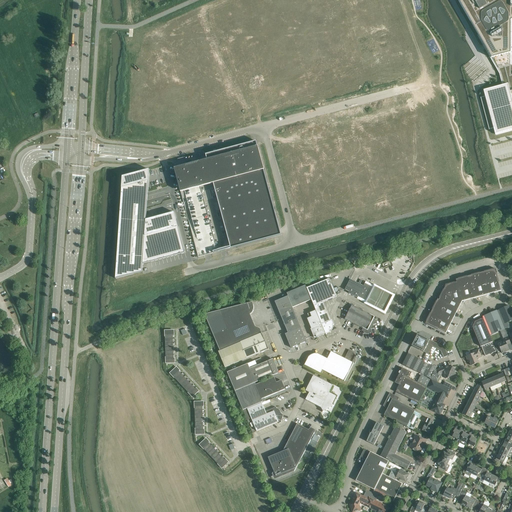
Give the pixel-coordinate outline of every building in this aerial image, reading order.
[(511,0),(459,0),(459,1),(479,34),(478,35),(493,60),(500,73),(503,85),(502,85),(483,90),(485,97),(481,98),(489,130),(493,128),(495,134),(511,129),(511,65),(510,21),(511,21),(511,19),(511,0)] [(207,160),(187,165),(174,168),(181,192),(200,187),(213,183),(230,247),(219,250),(217,250),(213,251),(213,253),(231,248),(281,235),(256,141),(206,155),(207,160)] [(123,177),(116,279),(142,272),(143,264),(185,253),(178,227),(176,218),(174,212),(146,220),(146,212),(147,202),(148,196),(149,176),(149,170),(123,177)] [(200,187),(181,192),(198,257),(213,253),(213,251),(217,250),(200,187)] [(439,299),(438,299),(425,323),(446,334),(462,301),(501,291),(495,269),(456,279),(456,282),(446,285),(439,299)] [(307,287),(306,288),(311,300),(316,310),(325,334),(326,334),(331,332),(330,331),(331,331),(332,330),(333,329),(333,328),(333,327),(333,326),(333,325),(334,325),(332,320),(331,320),(324,302),(337,297),(329,278),(307,288),(307,287)] [(350,279),(345,290),(349,292),(348,293),(364,301),(366,301),(373,287),(372,286),(366,283),(365,283),(363,286),(350,279)] [(373,284),(364,303),(385,314),(395,294),(373,284)] [(306,288),(305,285),(296,289),(302,304),(311,300),(306,288)] [(287,293),(288,296),(292,308),(293,310),(294,310),(299,307),(298,305),(302,304),(296,289),(287,293)] [(288,333),(285,334),(291,348),(307,341),(293,310),(292,308),(288,296),(275,302),(288,333)] [(205,314),(220,351),(262,333),(260,328),(255,326),(250,314),(251,313),(252,313),(253,312),(253,311),(254,309),(254,308),(254,307),(254,306),(253,305),(252,302),(205,314)] [(361,331),(365,333),(368,334),(372,333),(371,329),(374,328),(373,325),(377,324),(375,320),(376,320),(375,320),(373,319),(374,317),(352,305),(345,319),(363,328),(361,331)] [(497,311),(503,324),(511,320),(511,314),(508,306),(499,309),(500,310),(497,311)] [(316,310),(307,313),(309,318),(307,318),(311,329),(314,338),(325,334),(316,310)] [(503,324),(497,311),(497,310),(484,316),(492,334),(505,329),(503,324)] [(493,342),(483,318),(475,322),(473,327),(481,347),(482,346),(483,347),(482,348),(485,356),(496,352),(492,342),(493,342)] [(269,350),(262,333),(220,351),(227,367),(261,352),(261,353),(264,351),(269,350)] [(423,352),(430,340),(418,334),(412,346),(423,352)] [(511,344),(508,337),(503,339),(504,342),(498,344),(502,353),(509,350),(507,345),(511,344)] [(344,359),(331,352),(327,359),(318,354),(316,354),(314,354),(313,354),(311,355),(310,356),(309,357),(304,365),(305,365),(320,373),(322,370),(345,381),(354,364),(355,364),(355,363),(356,362),(356,360),(356,359),(356,357),(355,356),(355,354),(354,353),(353,352),(352,351),(349,350),(344,359)] [(471,353),(471,354),(466,357),(468,362),(469,361),(471,366),(478,362),(477,359),(481,357),(478,350),(471,353)] [(408,353),(402,364),(431,379),(435,370),(436,368),(408,353)] [(248,364),(227,372),(235,391),(278,373),(273,359),(250,369),(248,364)] [(456,374),(453,369),(452,366),(450,367),(449,365),(437,370),(435,370),(431,379),(435,381),(438,375),(443,373),(446,379),(456,374)] [(173,377),(179,371),(180,370),(179,370),(177,367),(170,374),(173,377)] [(396,392),(418,403),(427,387),(409,378),(411,373),(402,368),(395,383),(399,385),(396,392)] [(176,380),(181,374),(179,371),(173,377),(176,380)] [(503,373),(498,376),(501,383),(506,381),(503,373)] [(176,380),(178,382),(184,377),(181,374),(176,380)] [(332,385),(313,375),(306,391),(309,393),(306,400),(321,408),(323,411),(322,412),(323,412),(334,405),(333,405),(332,404),(336,396),(329,392),(332,385)] [(498,376),(492,378),(495,385),(501,383),(498,376)] [(187,380),(184,377),(178,382),(181,385),(187,380)] [(255,383),(235,391),(243,410),(263,402),(262,399),(285,389),(281,381),(276,382),(274,377),(256,385),(255,383)] [(490,387),(495,385),(492,378),(487,380),(490,387)] [(435,381),(431,379),(430,379),(431,379),(427,387),(439,393),(435,400),(430,410),(440,415),(444,408),(442,407),(443,404),(442,404),(446,397),(447,397),(451,389),(435,381)] [(190,383),(187,380),(181,385),(184,388),(190,383)] [(482,383),(478,384),(483,388),(484,388),(485,390),(490,387),(487,380),(481,382),(482,383)] [(184,388),(187,391),(192,386),(190,383),(184,388)] [(481,391),(483,388),(478,384),(476,388),(475,388),(473,393),(480,397),(482,392),(481,391)] [(195,389),(192,386),(187,391),(189,394),(195,389)] [(199,391),(196,388),(195,389),(189,394),(192,397),(199,391)] [(407,427),(414,411),(415,410),(397,401),(399,398),(390,393),(383,406),(387,408),(384,415),(407,427)] [(473,393),(470,398),(477,402),(480,397),(473,393)] [(470,398),(467,403),(475,407),(477,402),(470,398)] [(247,409),(257,431),(278,422),(279,424),(281,423),(283,415),(276,407),(265,411),(262,403),(247,409)] [(467,403),(465,408),(472,412),(475,407),(467,403)] [(469,417),(472,412),(465,408),(462,414),(469,417)] [(414,411),(407,427),(413,430),(421,415),(414,411)] [(489,426),(493,419),(488,416),(484,423),(489,426)] [(425,423),(422,430),(431,434),(434,427),(431,426),(432,425),(434,421),(429,419),(426,423),(425,423)] [(498,421),(493,419),(489,426),(495,428),(498,421)] [(374,445),(384,426),(376,422),(372,431),(369,430),(369,431),(369,433),(370,433),(367,441),(374,445)] [(297,424),(286,445),(288,449),(289,449),(296,468),(299,463),(301,462),(300,460),(314,433),(297,424)] [(458,439),(460,435),(459,435),(460,431),(455,428),(456,427),(453,425),(450,431),(454,433),(452,436),(458,439)] [(380,456),(389,460),(407,469),(410,464),(406,462),(407,460),(395,454),(406,432),(395,426),(380,456)] [(461,429),(460,431),(459,435),(460,435),(458,439),(456,443),(459,444),(459,443),(465,446),(466,443),(468,439),(467,439),(469,435),(468,435),(466,434),(466,432),(464,431),(461,429)] [(468,439),(466,443),(474,447),(476,443),(475,443),(477,439),(471,436),(472,435),(469,433),(468,435),(469,435),(467,439),(468,439)] [(410,447),(411,448),(420,452),(424,445),(427,441),(415,435),(410,447)] [(503,440),(502,443),(507,446),(511,448),(511,436),(511,437),(511,438),(507,436),(505,441),(503,440)] [(200,445),(203,448),(208,443),(209,442),(209,441),(209,442),(206,439),(200,445)] [(208,443),(203,448),(205,451),(211,445),(208,443)] [(511,448),(507,446),(502,443),(500,446),(502,447),(499,452),(503,454),(502,455),(506,457),(509,451),(510,452),(511,448)] [(205,451),(208,454),(214,448),(211,445),(205,451)] [(211,457),(217,451),(214,448),(208,454),(211,457)] [(288,449),(272,456),(268,457),(276,476),(291,470),(294,472),(296,468),(289,449),(288,449)] [(361,470),(356,481),(374,490),(389,461),(370,452),(364,449),(359,459),(358,459),(357,461),(358,463),(360,463),(358,466),(359,468),(361,470)] [(444,452),(441,458),(452,463),(453,463),(454,463),(455,463),(457,458),(454,456),(455,454),(447,450),(446,453),(444,452)] [(217,451),(211,457),(214,460),(219,454),(217,451)] [(504,462),(506,457),(502,455),(503,454),(499,452),(497,457),(495,456),(494,459),(495,460),(494,461),(504,466),(506,463),(504,462)] [(222,457),(219,454),(214,460),(216,463),(222,457)] [(219,466),(225,460),(222,457),(216,463),(219,466)] [(452,463),(441,458),(438,464),(440,465),(439,468),(447,471),(449,466),(450,466),(452,463)] [(226,459),(225,460),(219,466),(222,469),(228,462),(226,460),(226,459)] [(470,473),(471,474),(473,470),(474,471),(476,467),(471,464),(472,463),(469,461),(466,466),(463,473),(467,475),(468,474),(470,473)] [(471,474),(480,478),(485,469),(482,468),(481,470),(476,467),(474,471),(473,470),(471,474)] [(392,471),(389,477),(394,480),(395,477),(406,482),(407,481),(406,480),(409,474),(398,469),(396,473),(392,471)] [(488,471),(485,469),(480,478),(479,481),(483,483),(484,480),(490,483),(491,479),(490,479),(492,475),(487,472),(488,471)] [(393,502),(402,484),(394,480),(389,477),(383,474),(374,492),(379,494),(382,496),(386,498),(393,502)] [(432,475),(429,474),(425,481),(428,483),(426,486),(432,489),(432,490),(437,492),(442,483),(431,478),(432,475)] [(497,482),(498,483),(501,477),(498,476),(497,478),(492,475),(490,479),(491,479),(490,483),(495,486),(497,482)] [(444,487),(443,490),(443,491),(445,492),(443,495),(450,499),(450,498),(451,496),(454,497),(455,496),(458,497),(463,488),(464,489),(466,484),(459,481),(458,483),(458,485),(456,489),(455,488),(452,487),(450,489),(447,487),(447,488),(446,488),(445,487),(444,487)] [(364,496),(360,503),(365,505),(372,509),(373,507),(377,509),(376,511),(377,511),(387,511),(390,508),(375,500),(378,496),(379,494),(374,492),(373,493),(371,492),(366,490),(363,496),(364,496)] [(355,492),(349,504),(351,511),(355,511),(361,510),(359,505),(360,503),(364,496),(363,496),(355,492)] [(466,507),(470,498),(472,495),(467,493),(466,494),(463,493),(460,500),(462,501),(461,504),(466,507)] [(470,498),(466,507),(471,509),(472,506),(475,507),(478,501),(476,499),(475,500),(470,498)] [(411,511),(413,511),(414,511),(415,511),(418,511),(423,511),(425,509),(423,508),(425,504),(419,501),(418,505),(415,503),(414,503),(413,506),(414,506),(411,511)] [(479,511),(485,511),(488,507),(483,504),(484,503),(481,502),(478,509),(480,510),(479,511)]
